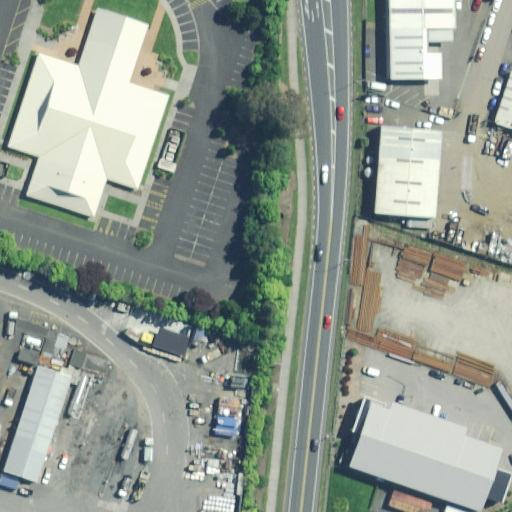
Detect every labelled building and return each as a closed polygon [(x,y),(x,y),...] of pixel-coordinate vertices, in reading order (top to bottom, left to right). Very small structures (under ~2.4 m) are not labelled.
[(387,0),(388,79),(443,79),(443,53),(427,53),(427,39),(451,39),(451,26),(454,26),(454,0),(387,0)] [(77,65),(37,52),(29,76),(8,141),(6,146),(37,156),(25,194),(93,217),(106,179),(136,189),(138,186),(138,184),(168,95),(128,82),(146,28),(147,24),(121,14),(96,7),(95,11),(77,65)] [(511,71),(494,122),(511,128),(511,71)] [(439,129),(379,125),(373,212),(433,216),(439,129)] [(131,329),(126,336),(139,343),(181,359),(184,349),(131,329)] [(40,353),(21,347),(17,360),(36,366),(40,353)] [(73,379),(39,368),(5,473),(39,484),(73,379)] [(358,434),(347,466),(479,511),(484,496),(500,502),(510,474),(494,469),(501,448),(464,435),(467,427),(390,401),(388,409),(382,407),(383,404),(362,397),(350,431),(358,434)] [(228,402),(208,400),(206,424),(227,426),(225,455),(248,457),(252,406),(229,404),(228,402)] [(20,483),(1,478),(0,479),(0,487),(17,493),(20,483)]
